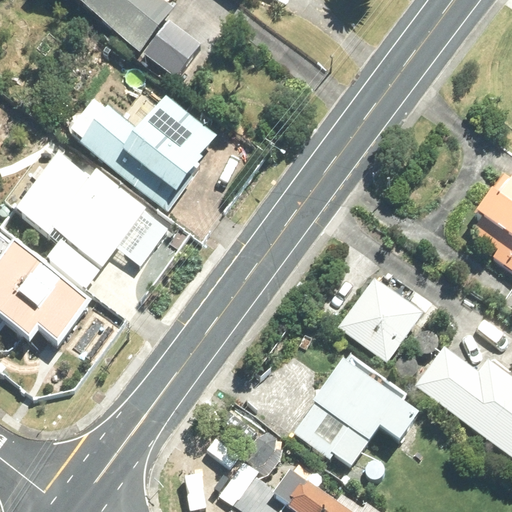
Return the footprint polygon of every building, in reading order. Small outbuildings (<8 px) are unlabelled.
[(74,0),(144,55),(170,23),(177,14),(159,0),(74,0)] [(0,12),(0,36),(12,22),(0,12)] [(170,23),(144,55),(179,83),(206,50),(170,23)] [(71,124),(71,127),(71,131),(72,135),(75,138),(73,140),(86,149),(84,152),(171,218),(209,165),(206,162),(220,143),(168,104),(143,138),(112,115),(109,118),(97,108),(90,117),(86,116),(83,116),(79,116),(75,118),(73,121),(71,124)] [(67,244),(104,273),(121,251),(144,269),(173,231),(97,173),(52,233),(67,244)] [(466,233),(500,259),(496,264),(511,276),(511,187),(505,183),(466,233)] [(89,293),(104,273),(67,244),(52,265),(89,293)] [(97,307),(21,251),(0,279),(0,320),(37,349),(46,337),(65,351),(97,307)] [(377,288),(340,337),(390,373),(426,325),(377,288)] [(446,355),(418,393),(511,465),(511,385),(490,369),(480,381),(446,355)] [(422,428),(345,371),(316,411),(318,412),(296,441),(332,468),(336,463),(355,477),(383,439),(386,441),(378,451),(391,461),(399,451),(403,454),(422,428)] [(258,441),(253,441),(249,442),(245,443),(242,445),(239,447),(236,450),(234,454),(233,457),(232,461),(232,465),(232,469),(234,473),(236,476),(238,480),(241,482),(244,484),(248,486),(252,487),(256,487),(260,486),(264,485),(267,483),(270,481),(273,478),(275,475),(277,471),(278,467),(278,463),(277,459),(276,455),(274,452),(272,449),(269,446),(266,444),(262,442),(258,441)] [(353,511),(345,506),(340,511),(328,511),(312,499),(311,502),(295,490),(280,509),(284,511),(353,511)]
